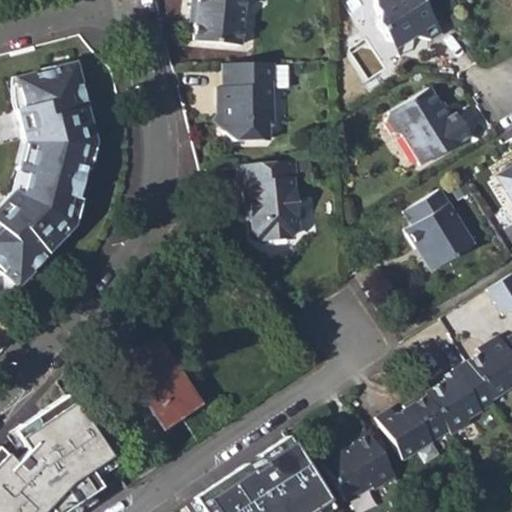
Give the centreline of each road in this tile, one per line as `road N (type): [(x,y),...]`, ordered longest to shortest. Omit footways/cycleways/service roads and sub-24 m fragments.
road 1 (residential): [(0,393),(127,254),(143,217),(151,146),(126,3)]
road 2 (residential): [(360,355),(126,511)]
road 3 (residential): [(495,312),(411,361),(360,355)]
road 4 (residential): [(0,35),(126,3)]
